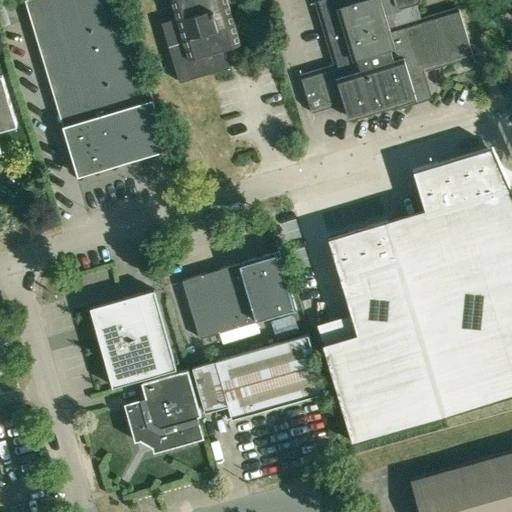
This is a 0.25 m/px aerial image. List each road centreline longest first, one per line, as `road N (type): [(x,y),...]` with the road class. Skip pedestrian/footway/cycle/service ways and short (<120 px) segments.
road 1 (unclassified): [(12,263),(511,107)]
road 2 (unclassified): [(83,511),(12,263)]
road 3 (unknown): [(308,171),(279,0)]
